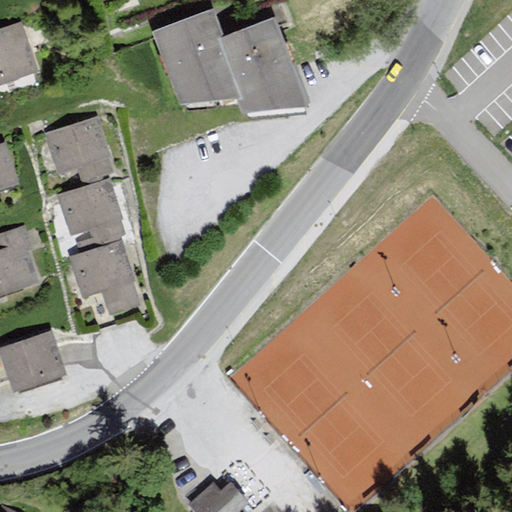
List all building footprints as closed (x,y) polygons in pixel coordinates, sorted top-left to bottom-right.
[(225,8),(163,32),(196,102),(255,98),(263,98),(236,39),(239,32),(225,8)] [(292,18),(236,39),(263,98),(255,98),(261,110),(332,103),(292,18)] [(0,89),(49,72),(25,24),(0,32),(0,89)] [(101,119),(50,136),(66,177),(83,171),(89,184),(118,174),(113,162),(118,161),(101,119)] [(0,197),(30,185),(15,144),(0,148),(0,197)] [(62,195),(82,258),(126,244),(131,238),(111,184),(62,195)] [(0,299),(47,288),(28,231),(0,239),(0,299)] [(82,258),(76,259),(89,299),(109,294),(113,311),(117,318),(146,311),(126,244),(82,258)] [(59,337),(7,351),(24,397),(74,378),(59,337)] [(210,476),(182,501),(191,511),(241,511),(249,505),(227,481),(220,488),(210,476)]
